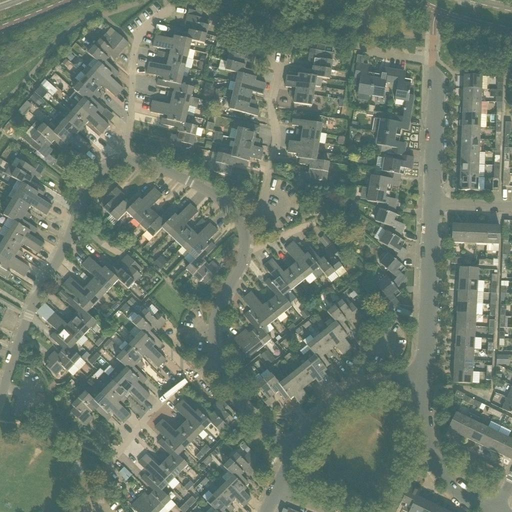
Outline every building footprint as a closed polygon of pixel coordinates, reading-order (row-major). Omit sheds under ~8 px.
[(190,27),(189,31),(206,35),(210,21),(201,19),(202,13),(189,10),(185,26),(190,27)] [(115,60),(129,44),(116,32),(110,28),(105,34),(106,35),(101,41),(100,40),(94,47),(108,59),(111,56),(114,59),(114,60),(115,60)] [(206,35),(189,31),(188,35),(183,34),(183,33),(171,30),(169,36),(174,37),(191,42),(204,45),(206,35)] [(154,41),(189,50),(191,42),(174,37),(173,41),(168,40),(168,39),(156,36),(154,41)] [(187,59),(189,50),(154,41),(153,47),(166,50),(166,49),(170,50),(170,54),(187,59)] [(105,62),(108,59),(94,47),(91,45),(84,52),(87,54),(97,63),(98,63),(112,75),(111,75),(115,78),(119,74),(110,65),(109,66),(105,62)] [(254,53),(239,49),(238,55),(229,53),(227,62),(245,67),(246,62),(251,64),(254,53)] [(314,63),(313,64),(313,68),(331,71),(333,60),(333,54),(310,50),(310,53),(308,63),(309,63),(314,63)] [(74,58),(70,55),(68,53),(64,58),(66,60),(70,63),(74,58)] [(187,59),(170,54),(164,53),(163,58),(163,59),(164,58),(168,59),(167,63),(189,69),(190,69),(193,60),(187,59)] [(70,63),(66,60),(62,64),(67,68),(71,64),(70,63)] [(244,71),(245,67),(227,62),(225,71),(238,74),(254,78),(255,72),(249,71),(249,72),(244,71)] [(120,93),(123,89),(113,81),(112,81),(109,78),(111,75),(112,75),(98,63),(97,63),(92,70),(120,93)] [(149,63),(148,68),(182,76),(187,78),(189,69),(167,63),(166,68),(162,67),(162,66),(149,63)] [(357,64),(354,79),(353,78),(352,87),(359,88),(358,94),(357,100),(369,102),(370,96),(374,74),(367,73),(369,67),(357,65),(357,64)] [(106,89),(116,98),(120,93),(92,70),(87,66),(81,72),(86,76),(100,89),(102,86),(106,89)] [(159,76),(164,77),(163,81),(180,85),(182,76),(148,68),(146,74),(159,77),(159,76)] [(301,75),(322,78),(329,79),(331,71),(313,68),(312,72),(307,71),(308,70),(302,69),(301,75)] [(381,76),(374,74),(370,96),(383,98),(385,88),(390,89),(393,71),(385,70),(385,73),(381,72),(381,76)] [(405,102),(404,111),(403,118),(409,119),(413,97),(414,97),(414,96),(409,95),(411,81),(404,80),(406,73),(393,71),(390,89),(397,90),(395,100),(405,102)] [(254,78),(238,74),(236,83),(264,90),(266,84),(260,83),(260,84),(255,83),(256,78),(254,78)] [(286,82),(315,87),(321,88),(322,78),(301,75),(298,74),(298,79),(293,78),(293,77),(287,76),(286,82)] [(100,89),(86,76),(80,83),(94,95),(94,96),(98,99),(101,95),(97,92),(100,89)] [(482,77),(464,76),(463,89),(481,90),(482,77)] [(180,85),(163,81),(158,80),(157,86),(170,89),(170,88),(175,89),(174,93),(197,99),(199,90),(180,85)] [(47,82),(42,87),(53,97),(58,91),(47,82)] [(314,96),(315,87),(286,82),(285,88),(291,89),(291,88),(296,88),(296,92),(296,93),(314,96)] [(94,95),(80,83),(73,91),(75,92),(97,112),(101,115),(105,110),(95,102),(91,99),(94,96),(94,95)] [(211,92),(213,84),(206,83),(204,91),(211,92)] [(263,96),(264,90),(236,83),(233,92),(251,96),(252,92),(257,93),(257,94),(263,96)] [(463,89),(463,102),(481,103),(481,98),(483,97),(483,91),(481,90),(463,89)] [(69,99),(77,106),(105,130),(109,126),(99,117),(98,118),(95,115),(97,112),(75,92),(69,99)] [(171,102),(195,108),(198,99),(197,99),(174,93),(168,92),(167,97),(167,98),(168,97),(172,98),(171,102)] [(250,101),(251,96),(233,92),(231,101),(249,105),(249,106),(254,107),(256,101),(255,101),(255,102),(250,101)] [(312,107),(314,96),(296,93),(296,92),(290,92),(289,97),(290,97),(295,98),(294,104),(312,107)] [(41,99),(37,96),(34,93),(30,98),(37,104),(41,99)] [(26,101),(18,111),(24,116),(32,105),(26,101)] [(196,108),(195,108),(171,102),(170,106),(166,105),(153,101),(152,107),(186,115),(194,117),(196,108)] [(229,110),(258,117),(259,111),(253,110),(253,111),(248,110),(249,106),(249,105),(231,101),(229,110)] [(462,115),(481,115),(481,103),(463,102),(462,115)] [(71,113),(86,125),(88,122),(92,125),(91,126),(102,134),(105,130),(77,106),(71,113)] [(184,124),(186,115),(152,107),(150,113),(163,116),(163,115),(168,116),(167,120),(184,124)] [(83,128),(86,125),(71,113),(65,120),(80,132),(79,132),(83,136),(87,132),(87,131),(86,132),(83,128)] [(17,114),(6,127),(3,130),(7,134),(16,123),(18,125),(23,119),(17,114)] [(53,121),(87,150),(91,147),(81,138),(80,139),(77,135),(79,132),(80,132),(65,120),(59,114),(53,121)] [(462,127),(480,128),(486,128),(487,115),(481,115),(462,115),(462,127)] [(409,119),(403,118),(391,116),(390,122),(380,120),(378,132),(400,136),(401,130),(404,130),(405,127),(408,127),(409,119)] [(178,132),(195,137),(197,128),(184,124),(167,120),(162,119),(161,125),(174,128),(174,127),(179,128),(178,132)] [(67,146),(46,127),(38,120),(32,128),(52,144),(54,141),(58,144),(57,145),(67,154),(71,149),(68,146),(67,146)] [(83,155),(87,150),(53,121),(51,120),(46,127),(67,146),(68,146),(70,143),(74,146),(73,147),(83,155)] [(322,125),(293,120),(292,126),(298,127),(298,126),(303,127),(303,131),(302,131),(321,134),(322,125)] [(254,139),(256,134),(258,135),(260,128),(233,121),(229,138),(235,140),(253,144),(258,146),(260,140),(259,140),(254,139)] [(206,130),(213,132),(214,125),(207,123),(206,130)] [(30,145),(46,159),(53,151),(49,147),(52,144),(32,128),(32,127),(22,139),(30,145)] [(461,140),(480,140),(480,128),(462,127),(461,140)] [(297,130),(296,136),(297,136),(297,135),(302,136),(301,140),(319,143),(326,144),(328,135),(321,134),(302,131),(303,131),(297,130)] [(169,146),(182,149),(183,144),(192,146),(195,137),(178,132),(177,136),(171,135),(169,146)] [(218,136),(219,133),(215,132),(212,143),(221,145),(223,137),(222,137),(218,136)] [(402,143),(399,143),(400,136),(378,132),(376,146),(386,148),(385,154),(395,156),(395,155),(403,156),(404,147),(401,147),(402,143)] [(233,148),(262,155),(263,150),(257,148),(257,149),(252,148),(253,144),(235,140),(233,148)] [(296,143),(290,142),(289,148),(318,152),(319,143),(301,140),(300,145),(295,144),(296,143)] [(461,152),(479,153),(480,140),(461,140),(461,152)] [(260,161),(262,155),(233,148),(231,157),(247,161),(249,162),(250,158),(255,159),(254,160),(260,161)] [(288,153),(294,154),(294,153),(299,154),(298,159),(300,159),(316,162),(316,161),(318,152),(289,148),(288,153)] [(479,165),(479,153),(461,152),(460,165),(479,165)] [(210,162),(216,163),(234,168),(235,164),(240,165),(239,166),(245,167),(247,161),(231,157),(213,153),(210,162)] [(39,179),(44,169),(33,162),(20,154),(17,159),(12,167),(16,170),(32,179),(34,175),(38,178),(39,179)] [(367,164),(366,155),(355,157),(357,166),(367,164)] [(414,158),(403,156),(395,155),(395,156),(394,161),(384,159),(382,172),(400,175),(404,176),(405,169),(408,169),(409,166),(411,166),(413,158),(414,158)] [(300,159),(299,165),(305,165),(310,165),(309,170),(327,173),(329,163),(316,161),(316,162),(300,159)] [(236,182),(238,173),(233,171),(234,168),(216,163),(214,173),(229,176),(228,180),(236,182)] [(460,178),(478,178),(479,165),(460,165),(460,178)] [(30,183),(32,179),(16,170),(11,178),(17,182),(38,194),(42,197),(46,191),(34,184),(34,185),(30,183)] [(309,170),(309,174),(304,173),(302,184),(317,187),(318,180),(326,182),(327,173),(309,170)] [(369,188),(391,192),(392,186),(395,187),(395,183),(398,184),(400,175),(382,172),(381,178),(371,176),(369,188)] [(460,178),(459,190),(478,191),(478,178),(460,178)] [(49,211),(52,206),(41,199),(40,200),(36,198),(38,194),(17,182),(12,189),(49,211)] [(227,193),(232,196),(235,190),(230,187),(227,193)] [(116,188),(100,205),(110,215),(123,202),(120,200),(124,196),(116,188)] [(390,199),(391,192),(369,188),(367,202),(377,204),(376,209),(380,210),(380,209),(393,214),(395,203),(392,203),(393,199),(390,199)] [(35,209),(46,216),(49,211),(12,189),(8,197),(13,200),(29,210),(31,206),(35,208),(35,209)] [(133,219),(158,193),(154,189),(145,198),(145,199),(142,202),(139,200),(127,213),(133,219)] [(126,206),(123,202),(110,215),(118,222),(127,213),(139,200),(143,196),(138,192),(129,201),(130,202),(126,206)] [(153,206),(162,197),(158,193),(133,219),(140,225),(152,212),(149,209),(153,206)] [(29,210),(13,200),(8,207),(24,217),(28,220),(31,215),(31,216),(27,213),(29,210)] [(178,218),(175,215),(162,229),(168,235),(194,209),(190,205),(181,214),(181,215),(178,218)] [(24,217),(8,207),(3,216),(14,223),(30,232),(34,235),(38,230),(26,223),(22,221),(24,217)] [(162,221),(159,219),(159,218),(146,231),(153,238),(162,228),(162,229),(175,215),(178,212),(174,208),(165,217),(165,218),(162,221)] [(175,241),(188,228),(185,225),(188,222),(189,222),(198,213),(194,209),(168,235),(175,241)] [(380,228),(383,230),(386,231),(399,239),(403,229),(400,228),(401,224),(398,223),(400,217),(393,214),(380,209),(380,210),(375,222),(381,225),(380,228)] [(155,215),(152,212),(140,225),(146,231),(159,218),(159,219),(163,215),(159,211),(158,211),(159,212),(155,215)] [(10,230),(41,249),(44,244),(33,237),(32,238),(28,236),(30,232),(14,223),(10,230)] [(188,254),(213,228),(210,224),(200,233),(201,234),(198,237),(195,235),(182,248),(188,254)] [(452,243),(464,244),(465,225),(453,224),(452,243)] [(476,225),(465,225),(464,244),(475,244),(476,225)] [(487,226),(476,225),(475,244),(487,245),(487,226)] [(499,226),(488,226),(487,226),(487,245),(498,245),(499,226)] [(191,231),(188,228),(175,241),(182,248),(195,235),(198,231),(194,227),(194,228),(191,231)] [(218,232),(213,228),(188,254),(195,260),(208,247),(205,244),(208,241),(209,241),(218,232)] [(5,238),(21,247),(23,244),(27,246),(26,247),(38,254),(41,249),(10,230),(5,238)] [(405,242),(399,239),(386,231),(379,243),(388,248),(385,252),(388,255),(389,254),(400,264),(405,254),(402,253),(404,250),(402,248),(405,242)] [(134,245),(138,241),(132,236),(128,240),(134,245)] [(18,251),(21,247),(5,238),(0,246),(16,256),(20,258),(23,254),(23,253),(22,254),(18,251)] [(308,254),(307,254),(304,257),(301,253),(302,252),(294,242),(289,246),(311,274),(319,268),(308,254)] [(193,276),(205,263),(202,260),(205,257),(206,257),(215,248),(211,244),(208,247),(195,260),(186,269),(193,276)] [(323,259),(334,273),(342,266),(340,264),(344,260),(332,245),(323,252),(326,256),(323,259)] [(0,246),(0,256),(27,272),(30,268),(18,261),(18,262),(14,259),(16,256),(0,246)] [(316,280),(311,274),(289,246),(285,249),(293,260),(294,259),(297,263),(294,265),(293,266),(304,280),(308,285),(316,280)] [(305,250),(307,254),(308,254),(319,268),(327,278),(334,273),(323,259),(320,261),(317,258),(317,257),(309,247),(305,250)] [(387,277),(396,289),(403,280),(401,279),(403,276),(401,274),(405,269),(400,264),(389,254),(388,255),(380,264),(387,271),(384,275),(387,278),(387,277)] [(24,278),(27,272),(0,256),(0,267),(7,271),(9,268),(13,270),(12,271),(24,278)] [(142,269),(127,256),(120,264),(124,267),(121,270),(134,283),(141,276),(138,273),(142,269)] [(105,268),(102,271),(98,268),(99,267),(89,258),(85,262),(112,287),(118,281),(105,268)] [(160,270),(163,267),(166,264),(161,259),(155,265),(160,270)] [(290,291),(297,285),(286,271),(283,274),(280,270),(272,259),(267,263),(290,291)] [(101,265),(105,268),(118,281),(128,290),(134,283),(121,270),(118,273),(114,270),(115,269),(106,260),(101,265)] [(286,271),(297,285),(304,280),(293,266),(294,265),(290,261),(286,265),(287,265),(290,268),(286,271)] [(105,294),(112,287),(85,262),(82,266),(91,275),(92,275),(95,278),(93,281),(92,281),(105,294)] [(206,284),(220,270),(212,262),(208,266),(205,263),(193,276),(199,282),(202,280),(206,284)] [(272,276),(275,280),(272,282),(271,283),(283,297),(290,291),(267,263),(263,266),(271,277),(272,276)] [(0,274),(8,279),(11,274),(7,271),(0,267),(0,274)] [(479,270),(459,268),(459,280),(478,281),(479,270)] [(86,288),(99,300),(105,294),(92,281),(93,281),(89,277),(85,281),(85,282),(86,281),(89,285),(86,288)] [(395,298),(401,294),(396,289),(387,277),(387,278),(376,286),(383,294),(379,296),(390,312),(390,311),(396,305),(394,303),(397,301),(395,298)] [(93,307),(99,300),(86,288),(83,291),(80,288),(80,287),(71,278),(66,282),(93,307)] [(271,283),(272,282),(269,279),(264,282),(272,293),(273,292),(276,296),(273,299),(272,299),(284,313),(291,307),(283,297),(271,283)] [(459,280),(458,292),(477,293),(478,281),(459,280)] [(87,313),(93,307),(66,282),(63,286),(72,295),(73,295),(76,298),(74,301),(73,301),(87,313)] [(260,303),(252,292),(247,296),(269,324),(277,319),(265,305),(262,307),(259,303),(260,303)] [(458,292),(457,303),(477,304),(477,293),(458,292)] [(265,305),(277,319),(284,313),(272,299),(273,299),(270,294),(265,298),(266,298),(269,302),(265,305)] [(247,296),(243,300),(251,310),(252,309),(255,313),(252,316),(251,316),(263,330),(269,324),(247,296)] [(73,301),(74,301),(70,298),(66,302),(76,311),(80,314),(77,317),(90,329),(96,323),(87,313),(73,301)] [(133,308),(138,303),(132,298),(128,303),(133,308)] [(343,302),(347,307),(351,304),(347,299),(343,302)] [(352,323),(362,316),(352,303),(351,304),(347,307),(343,302),(342,301),(334,307),(346,321),(349,319),(352,323)] [(457,315),(476,316),(477,304),(457,303),(457,315)] [(350,332),(346,327),(346,328),(343,324),(346,321),(334,307),(327,313),(335,323),(346,336),(346,335),(350,332)] [(159,330),(166,322),(156,313),(153,317),(145,310),(138,317),(151,330),(155,326),(159,330)] [(252,332),(263,346),(271,340),(263,330),(251,316),(252,316),(249,312),(244,316),(252,326),(253,326),(256,329),(252,332)] [(71,324),(83,336),(90,329),(77,317),(73,313),(69,317),(70,318),(70,317),(74,321),(71,324)] [(65,323),(55,314),(51,318),(77,343),(83,336),(71,324),(68,327),(64,323),(65,323)] [(457,315),(456,326),(475,327),(476,316),(457,315)] [(149,332),(151,330),(138,317),(132,324),(135,327),(155,345),(159,349),(163,344),(153,335),(153,336),(149,332)] [(71,349),(77,343),(51,318),(47,322),(56,331),(57,330),(61,334),(58,337),(71,349)] [(344,340),(347,337),(346,335),(346,336),(335,323),(328,328),(347,351),(351,348),(348,343),(347,344),(344,340)] [(456,326),(456,337),(475,338),(475,327),(456,326)] [(129,333),(135,339),(162,365),(166,360),(156,351),(156,352),(152,348),(155,345),(135,327),(129,333)] [(328,328),(321,334),(333,349),(336,346),(339,350),(338,350),(342,355),(347,351),(328,328)] [(263,346),(252,332),(249,334),(246,330),(234,340),(248,358),(263,346)] [(61,352),(74,365),(80,359),(71,349),(58,337),(54,333),(50,338),(60,347),(60,346),(64,349),(61,352)] [(326,355),(325,355),(329,359),(333,355),(332,355),(329,352),(333,349),(321,334),(314,340),(326,355)] [(456,337),(455,348),(455,349),(474,350),(475,338),(456,337)] [(158,368),(162,365),(135,339),(129,346),(143,358),(145,355),(149,359),(148,359),(158,368)] [(110,340),(103,347),(108,351),(114,344),(110,340)] [(322,357),(325,355),(326,355),(314,340),(306,346),(310,350),(315,357),(325,369),(330,365),(326,360),(325,361),(322,357)] [(140,362),(143,358),(129,346),(123,352),(136,365),(140,369),(144,365),(143,365),(140,362)] [(454,360),(473,361),(474,350),(455,349),(454,360)] [(327,370),(325,369),(315,357),(310,350),(303,356),(326,385),(331,381),(327,377),(326,377),(323,373),(327,370)] [(266,351),(260,356),(268,366),(275,361),(266,351)] [(46,367),(56,376),(63,369),(67,372),(74,365),(61,352),(58,355),(54,352),(46,360),(50,363),(46,367)] [(140,381),(139,381),(143,384),(147,380),(137,371),(137,372),(133,368),(136,365),(123,352),(116,360),(125,369),(126,368),(140,381)] [(92,366),(101,357),(97,354),(89,362),(92,366)] [(301,368),(312,382),(316,379),(318,383),(318,384),(322,388),(326,385),(303,356),(296,361),(301,368)] [(508,364),(508,356),(497,356),(497,364),(508,364)] [(454,360),(454,371),(473,372),(473,361),(454,360)] [(120,375),(146,400),(150,396),(141,387),(140,387),(137,384),(139,381),(140,381),(126,368),(125,369),(120,375)] [(308,385),(312,382),(301,368),(294,373),(305,388),(308,392),(312,389),(312,388),(311,389),(308,385)] [(100,369),(95,375),(94,376),(97,379),(104,372),(100,369)] [(109,377),(113,381),(127,394),(130,391),(133,394),(133,395),(142,404),(146,400),(120,375),(115,370),(109,377)] [(454,371),(453,383),(472,384),(473,372),(454,371)] [(287,379),(305,402),(309,399),(305,394),(304,394),(301,391),(305,388),(294,373),(287,379)] [(264,380),(275,395),(279,392),(281,396),(285,401),(289,398),(280,385),(271,374),(264,380)] [(300,406),(305,402),(287,379),(280,385),(289,398),(290,399),(294,396),(297,400),(296,401),(300,406)] [(264,380),(256,386),(267,399),(264,402),(268,407),(275,401),(272,397),(275,395),(264,380)] [(505,383),(498,380),(495,385),(502,389),(505,383)] [(113,381),(107,388),(120,401),(124,405),(128,401),(128,400),(127,401),(124,397),(127,394),(113,381)] [(101,394),(127,420),(131,416),(121,407),(117,404),(120,401),(107,388),(101,394)] [(465,395),(457,391),(454,396),(463,400),(465,395)] [(92,398),(91,398),(85,392),(79,399),(92,412),(95,408),(98,412),(107,422),(111,417),(108,414),(92,398)] [(123,424),(127,420),(101,394),(98,392),(92,398),(108,414),(111,411),(114,414),(114,415),(123,424)] [(466,403),(473,406),(475,401),(469,398),(466,403)] [(511,400),(507,398),(502,410),(511,414),(511,400)] [(71,412),(85,426),(93,418),(89,414),(92,412),(79,399),(71,406),(74,409),(71,412)] [(234,413),(221,399),(213,407),(216,411),(213,414),(226,427),(233,420),(230,417),(234,413)] [(183,400),(178,405),(204,431),(210,424),(198,411),(195,414),(191,410),(192,410),(183,400)] [(226,427),(213,414),(211,417),(207,413),(208,413),(199,403),(194,408),(198,411),(210,424),(220,434),(226,427)] [(197,437),(204,431),(178,405),(175,409),(184,418),(185,417),(188,421),(185,424),(197,437)] [(496,411),(489,408),(487,413),(493,416),(496,411)] [(500,419),(502,414),(496,411),(493,416),(500,419)] [(467,418),(456,413),(448,430),(459,435),(467,418)] [(469,414),(467,418),(459,435),(469,440),(477,423),(479,419),(469,414)] [(184,450),(191,443),(178,430),(175,433),(172,430),(172,429),(163,420),(159,424),(184,450)] [(178,430),(191,443),(197,437),(185,424),(181,420),(177,424),(178,424),(181,427),(178,430)] [(487,428),(477,423),(469,440),(479,445),(487,428)] [(184,450),(159,424),(155,428),(164,437),(165,437),(168,440),(165,443),(165,444),(178,456),(184,450)] [(497,433),(487,428),(479,445),(489,450),(497,433)] [(508,438),(497,433),(489,450),(500,455),(508,438)] [(510,460),(511,456),(511,439),(508,438),(500,455),(510,460)] [(162,440),(158,444),(167,453),(168,453),(171,456),(168,459),(181,472),(188,465),(178,456),(165,444),(165,443),(162,440)] [(244,444),(241,447),(247,453),(250,450),(244,444)] [(200,452),(203,456),(205,455),(210,450),(207,447),(206,445),(200,452)] [(243,474),(247,470),(250,474),(249,474),(250,475),(262,462),(251,451),(243,460),(237,454),(230,460),(243,474)] [(168,485),(174,478),(162,466),(159,469),(155,465),(156,465),(146,455),(142,459),(168,485)] [(162,466),(174,478),(181,472),(168,459),(165,455),(161,459),(165,462),(162,466)] [(209,456),(202,463),(207,467),(213,461),(209,456)] [(161,491),(168,485),(142,459),(138,463),(148,473),(148,472),(152,475),(149,478),(148,479),(161,491)] [(240,477),(243,474),(230,460),(223,467),(232,476),(244,488),(245,488),(248,484),(244,479),(243,480),(240,477)] [(123,479),(129,473),(124,468),(118,474),(123,479)] [(164,507),(171,501),(161,491),(148,479),(149,478),(145,475),(141,479),(150,489),(151,488),(154,491),(151,494),(164,507)] [(226,483),(247,504),(251,500),(247,495),(246,496),(243,492),(246,489),(245,488),(244,488),(232,476),(226,483)] [(209,482),(206,478),(200,484),(203,487),(209,482)] [(116,486),(117,482),(110,479),(108,484),(107,485),(115,488),(116,486)] [(219,489),(233,502),(236,499),(239,503),(243,508),(247,504),(226,483),(219,489)] [(410,485),(401,502),(412,507),(417,497),(418,497),(421,491),(410,485)] [(230,506),(233,502),(219,489),(213,495),(226,509),(229,511),(230,511),(234,509),(233,508),(233,509),(230,506)] [(159,511),(164,507),(151,494),(149,497),(145,493),(131,507),(136,511),(159,511)] [(223,511),(226,509),(213,495),(206,502),(215,511),(223,511)] [(186,503),(191,507),(197,501),(192,497),(186,503)] [(410,511),(422,511),(427,502),(418,497),(417,497),(412,507),(412,508),(410,511)] [(434,511),(438,507),(427,502),(422,511),(434,511)] [(185,511),(191,507),(186,503),(180,509),(182,511),(185,511)]
